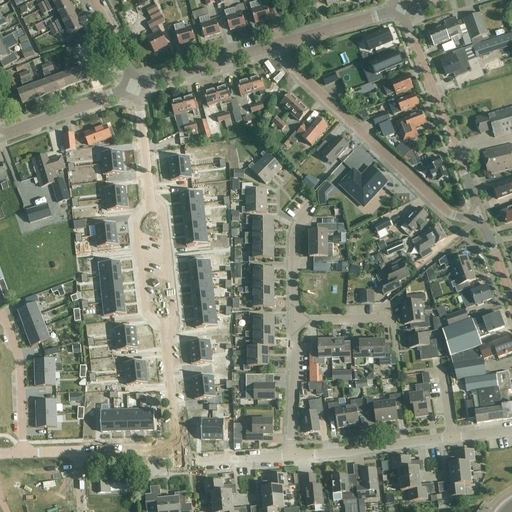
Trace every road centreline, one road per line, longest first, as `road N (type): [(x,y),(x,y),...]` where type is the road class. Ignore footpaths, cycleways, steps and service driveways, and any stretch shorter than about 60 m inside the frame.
road 1 (residential): [(175,448),(134,87)]
road 2 (residential): [(480,215),(446,211),(293,69),(281,43)]
road 3 (unclassified): [(480,215),(400,8)]
road 4 (residential): [(451,437),(292,456)]
road 5 (unclassified): [(134,87),(281,43)]
road 6 (residential): [(175,448),(23,450)]
road 7 (unclassified): [(0,135),(134,87)]
road 8 (residential): [(0,313),(19,360),(23,450)]
road 9 (residential): [(292,456),(294,319)]
road 10 (unclassified): [(281,43),(400,8)]
